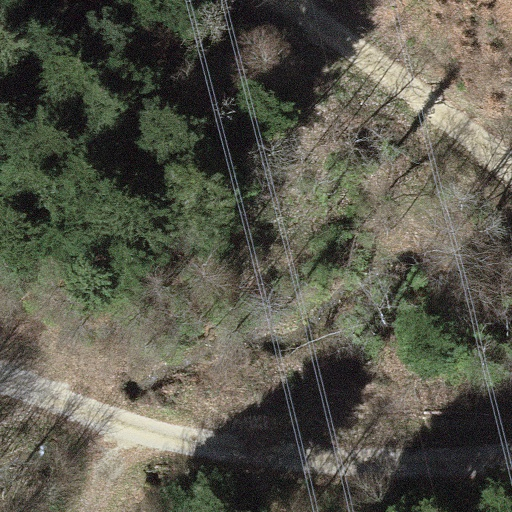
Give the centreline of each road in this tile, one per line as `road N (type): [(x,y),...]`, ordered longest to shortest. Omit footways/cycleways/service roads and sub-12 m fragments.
road 1 (track): [(511,454),(303,463),(0,376)]
road 2 (track): [(276,0),(511,166)]
